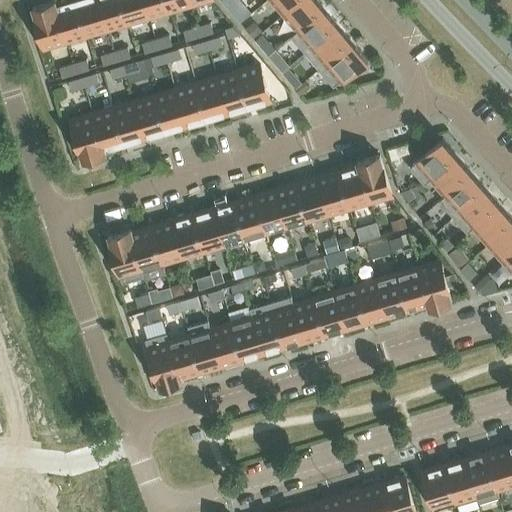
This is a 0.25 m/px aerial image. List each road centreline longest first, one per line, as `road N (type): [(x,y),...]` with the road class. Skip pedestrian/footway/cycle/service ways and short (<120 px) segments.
road 1 (residential): [(435,101),(55,214)]
road 2 (residential): [(511,321),(134,434)]
road 3 (residential): [(181,511),(511,410)]
road 4 (residential): [(55,214),(134,434)]
road 5 (residential): [(0,57),(55,214)]
road 6 (residential): [(435,101),(349,0)]
road 7 (secondary): [(427,0),(511,89)]
